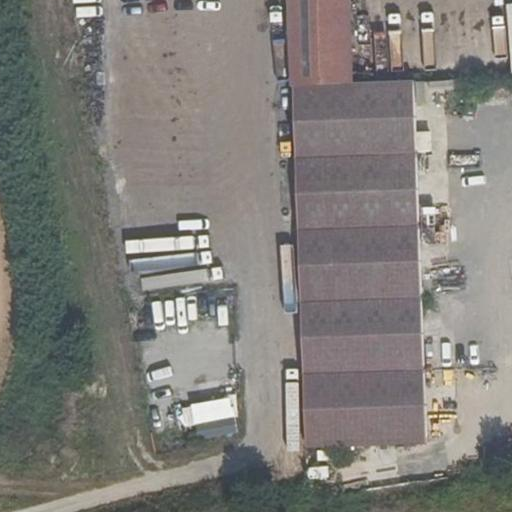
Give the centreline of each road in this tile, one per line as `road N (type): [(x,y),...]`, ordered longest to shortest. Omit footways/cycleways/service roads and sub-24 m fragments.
road 1 (track): [(53,511),(244,454),(268,409),(264,0)]
road 2 (unknown): [(511,207),(504,262),(511,370)]
